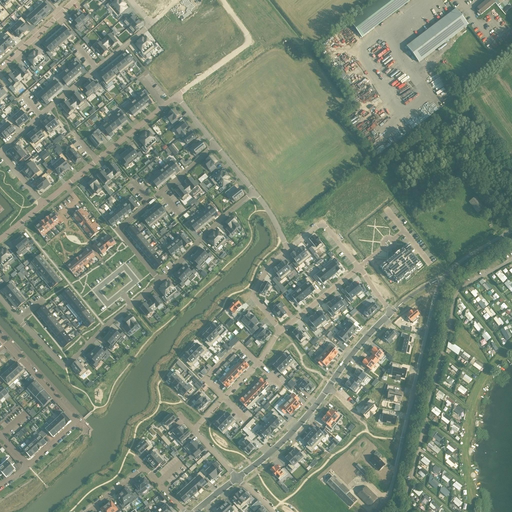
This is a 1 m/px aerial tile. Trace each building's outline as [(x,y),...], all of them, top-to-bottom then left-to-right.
[(111,2),(106,6),(108,9),(109,8),(113,12),(124,3),(122,0),(121,1),(120,0),(117,0),(113,4),(111,2)] [(377,0),(362,12),(374,29),(410,0),(377,0)] [(487,0),(476,9),(480,15),(495,3),(492,0),(487,0)] [(42,2),(38,6),(46,14),(50,11),(48,8),(50,6),(46,1),(44,4),(42,2)] [(124,3),(113,12),(117,17),(116,18),(118,20),(123,16),(121,14),(127,8),(125,6),(126,5),(124,3)] [(38,6),(34,9),(36,11),(42,18),(46,14),(38,6)] [(511,9),(511,8),(510,6),(503,11),(505,14),(511,9)] [(456,9),(407,46),(419,62),(449,39),(468,25),(463,19),(466,17),(463,13),(461,15),(456,9)] [(212,10),(206,10),(206,19),(218,19),(218,13),(212,13),(212,10)] [(32,14),(32,15),(38,22),(42,18),(36,11),(32,14)] [(362,12),(349,21),(362,38),(374,29),(362,12)] [(28,18),(25,20),(29,25),(32,23),(34,26),(34,25),(38,22),(32,15),(32,14),(30,13),(26,17),(28,18)] [(80,13),(76,16),(84,25),(90,20),(85,14),(83,16),(80,13)] [(73,19),(76,23),(73,25),(78,30),(84,25),(76,16),(73,19)] [(171,16),(167,20),(174,28),(180,22),(176,18),(174,20),(171,16)] [(128,17),(123,22),(128,28),(137,20),(134,17),(130,20),(128,17)] [(21,18),(15,24),(23,34),(28,30),(23,25),(25,22),(21,18)] [(218,19),(206,19),(206,28),(212,28),(212,25),(218,25),(218,19)] [(137,20),(128,28),(133,34),(139,30),(137,27),(140,24),(140,23),(137,20)] [(167,20),(163,24),(169,31),(174,28),(167,20)] [(15,24),(8,30),(12,35),(14,32),(19,38),(23,34),(15,24)] [(163,24),(159,27),(165,35),(169,31),(163,24)] [(156,27),(153,29),(158,36),(156,38),(161,42),(163,40),(161,38),(165,35),(159,27),(157,28),(156,27)] [(64,28),(60,31),(68,40),(68,41),(73,37),(73,38),(76,36),(72,31),(69,33),(65,28),(64,28)] [(60,31),(56,35),(64,43),(68,40),(60,31)] [(206,31),(201,40),(212,45),(215,39),(209,37),(211,34),(206,31)] [(5,34),(1,38),(10,48),(14,44),(11,40),(13,38),(8,32),(5,34)] [(56,35),(52,39),(59,46),(59,47),(64,43),(56,35)] [(110,35),(103,41),(108,47),(109,48),(111,46),(112,47),(117,43),(110,35)] [(142,38),(140,40),(150,52),(157,46),(153,41),(151,43),(145,37),(143,39),(142,38)] [(1,38),(0,38),(0,45),(5,51),(10,48),(1,38)] [(52,39),(48,42),(55,50),(55,49),(59,46),(52,39)] [(138,43),(135,45),(141,51),(138,53),(142,58),(150,52),(140,40),(137,42),(138,43)] [(201,40),(197,48),(202,50),(204,48),(209,51),(212,45),(201,40)] [(99,41),(94,46),(102,56),(107,51),(106,50),(109,48),(108,47),(103,41),(100,43),(99,41)] [(45,42),(43,44),(49,51),(46,53),(50,58),(53,56),(52,55),(57,51),(55,49),(55,50),(48,42),(47,44),(45,42)] [(195,50),(188,56),(195,65),(200,62),(196,57),(199,55),(195,50)] [(34,52),(32,54),(40,64),(45,60),(46,62),(49,60),(45,55),(42,57),(37,51),(34,53),(34,52)] [(124,56),(122,57),(129,67),(134,63),(135,64),(137,62),(133,57),(131,59),(125,52),(122,54),(124,56)] [(30,57),(27,59),(33,65),(31,67),(35,72),(37,70),(36,68),(40,64),(32,54),(29,56),(30,57)] [(188,56),(180,61),(184,66),(186,64),(190,69),(195,65),(188,56)] [(122,57),(117,61),(125,71),(129,67),(122,57)] [(71,64),(70,65),(72,66),(79,74),(80,72),(82,74),(84,72),(78,65),(81,63),(77,58),(74,60),(75,61),(71,64)] [(117,61),(113,65),(121,74),(125,71),(117,61)] [(177,64),(170,69),(177,79),(182,75),(178,70),(180,68),(177,64)] [(113,65),(108,68),(116,78),(121,74),(113,65)] [(17,72),(15,74),(16,75),(21,81),(23,79),(24,80),(30,76),(21,66),(16,71),(17,72)] [(68,70),(75,77),(79,74),(72,66),(68,70)] [(67,68),(63,72),(71,81),(75,77),(68,70),(67,68)] [(108,68),(104,72),(112,81),(116,78),(108,68)] [(170,69),(162,75),(165,79),(168,77),(172,82),(177,79),(170,69)] [(58,74),(55,77),(59,81),(62,79),(67,85),(67,84),(71,81),(63,72),(58,75),(58,74)] [(101,72),(98,74),(104,81),(101,83),(105,88),(108,86),(107,85),(112,81),(104,72),(102,73),(101,72)] [(11,75),(6,79),(12,86),(15,89),(20,84),(19,83),(21,81),(16,75),(15,74),(13,76),(11,75)] [(53,80),(49,83),(58,92),(61,89),(62,89),(57,83),(59,81),(55,77),(53,79),(53,80)] [(87,83),(94,92),(94,93),(95,94),(102,88),(96,82),(94,84),(91,80),(90,80),(87,83)] [(45,87),(47,89),(53,96),(58,92),(49,83),(45,87)] [(87,83),(83,86),(86,90),(84,92),(88,98),(94,93),(94,92),(87,83)] [(0,86),(0,96),(3,99),(7,96),(6,94),(8,92),(4,87),(2,89),(0,86)] [(43,92),(49,100),(53,96),(47,89),(43,92)] [(220,89),(216,92),(221,99),(226,95),(220,89)] [(36,93),(34,95),(38,100),(40,98),(46,105),(49,103),(48,101),(49,100),(43,92),(41,90),(37,94),(36,93)] [(145,90),(138,96),(146,105),(148,104),(149,105),(152,103),(147,97),(149,95),(145,90)] [(216,92),(211,96),(216,102),(221,99),(216,92)] [(73,99),(70,101),(71,102),(76,108),(78,106),(80,108),(85,104),(77,94),(72,98),(73,99)] [(226,95),(221,99),(226,105),(231,101),(226,95)] [(138,96),(134,99),(142,109),(146,105),(138,96)] [(207,99),(212,106),(216,102),(211,96),(207,99)] [(134,99),(130,102),(138,112),(142,109),(134,99)] [(207,99),(202,103),(208,109),(212,106),(207,99)] [(221,99),(216,102),(222,108),(226,105),(221,99)] [(67,102),(62,106),(70,116),(75,112),(74,110),(76,108),(71,102),(70,101),(68,103),(67,102)] [(130,102),(123,108),(127,113),(129,111),(133,116),(138,112),(130,102)] [(216,102),(212,106),(217,112),(222,108),(216,102)] [(202,103),(198,107),(203,113),(208,109),(202,103)] [(212,106),(208,109),(213,116),(217,112),(212,106)] [(16,114),(24,124),(29,120),(24,114),(26,112),(22,108),(20,110),(21,111),(16,114)] [(208,109),(203,113),(208,119),(213,116),(208,109)] [(121,110),(114,115),(122,125),(126,121),(122,117),(125,115),(121,110)] [(169,115),(166,117),(173,126),(177,122),(175,119),(179,116),(174,110),(169,115)] [(16,113),(9,120),(13,124),(15,122),(20,127),(24,124),(16,114),(16,113)] [(114,115),(110,119),(110,120),(111,120),(118,128),(122,125),(114,115)] [(50,117),(47,120),(56,131),(60,127),(62,128),(64,126),(59,120),(56,122),(52,116),(51,118),(50,117)] [(6,122),(2,125),(10,135),(15,132),(10,126),(13,124),(9,120),(7,118),(5,120),(6,122)] [(44,123),(42,124),(47,130),(44,132),(48,137),(56,131),(47,120),(43,123),(44,123)] [(107,123),(106,123),(114,132),(118,128),(111,120),(110,120),(107,123)] [(106,122),(99,128),(103,133),(105,131),(110,137),(113,135),(112,133),(114,132),(106,123),(107,123),(106,122)] [(182,123),(174,129),(181,137),(186,132),(185,130),(187,128),(182,123)] [(2,125),(0,127),(0,135),(1,134),(6,139),(10,135),(2,125)] [(36,129),(33,131),(33,132),(41,142),(48,137),(44,132),(42,134),(38,128),(36,129)] [(230,136),(225,140),(229,145),(238,138),(233,130),(228,134),(230,136)] [(96,131),(88,137),(92,142),(94,145),(97,148),(102,143),(98,138),(100,136),(96,131)] [(33,132),(28,136),(32,141),(30,143),(34,148),(41,142),(33,132)] [(146,133),(143,135),(151,145),(152,145),(156,141),(158,143),(160,141),(156,136),(154,138),(148,132),(146,133)] [(186,132),(181,137),(187,145),(195,138),(191,133),(188,134),(186,132)] [(141,137),(139,139),(144,146),(142,148),(146,153),(148,151),(147,150),(152,146),(152,145),(151,145),(143,135),(141,137)] [(60,137),(53,142),(55,145),(62,139),(60,137)] [(238,138),(229,145),(233,150),(238,146),(240,148),(244,145),(238,138)] [(16,148),(10,154),(11,155),(10,155),(13,159),(24,150),(20,145),(23,143),(21,141),(14,146),(16,148)] [(193,144),(188,148),(195,156),(205,148),(201,142),(195,147),(193,144)] [(71,148),(65,153),(70,159),(71,158),(75,163),(76,162),(77,163),(80,160),(79,160),(80,159),(76,153),(78,151),(73,145),(70,147),(71,148)] [(129,150),(126,152),(133,161),(139,157),(139,158),(142,156),(138,151),(135,153),(130,146),(128,149),(129,150)] [(244,154),(238,160),(241,163),(242,162),(243,163),(251,156),(248,152),(250,151),(248,148),(243,152),(244,154)] [(24,150),(13,159),(16,163),(17,162),(18,163),(23,159),(25,161),(32,156),(30,154),(28,155),(24,150)] [(126,152),(121,157),(125,161),(122,163),(126,168),(129,166),(128,166),(133,161),(126,152)] [(61,158),(56,161),(64,172),(69,168),(65,162),(67,161),(62,154),(59,156),(61,158)] [(212,156),(203,163),(210,172),(215,168),(213,166),(217,162),(212,156)] [(251,156),(243,163),(247,167),(255,160),(251,156)] [(173,158),(166,164),(167,166),(174,173),(176,172),(177,174),(179,171),(174,165),(177,163),(173,158)] [(29,165),(23,170),(27,174),(37,166),(31,159),(27,163),(29,165)] [(255,160),(247,167),(250,171),(258,165),(255,160)] [(56,161),(49,167),(53,172),(55,170),(60,175),(64,172),(56,161)] [(110,170),(107,172),(112,178),(115,176),(116,178),(121,174),(113,164),(108,168),(110,170)] [(258,165),(250,171),(253,175),(261,169),(258,165)] [(37,166),(27,174),(31,179),(36,175),(38,177),(43,173),(37,166)] [(167,166),(163,169),(170,177),(174,173),(167,166)] [(159,172),(165,180),(170,177),(163,169),(159,172)] [(261,169),(253,175),(257,180),(265,173),(261,169)] [(158,170),(153,174),(155,176),(161,184),(165,180),(159,172),(158,170)] [(214,174),(209,178),(215,186),(217,184),(227,176),(225,173),(225,174),(223,171),(216,177),(214,174)] [(103,172),(98,176),(105,185),(111,181),(110,180),(112,178),(107,172),(105,174),(103,172)] [(201,183),(208,177),(206,173),(199,179),(201,183)] [(258,181),(256,182),(259,185),(265,180),(267,182),(272,178),(270,176),(268,177),(265,173),(257,180),(258,181)] [(41,181),(36,186),(36,187),(36,188),(38,191),(39,190),(40,191),(45,187),(46,188),(51,184),(46,177),(48,176),(46,174),(39,179),(41,181)] [(149,177),(147,180),(151,185),(153,183),(157,187),(161,184),(155,176),(151,179),(149,177)] [(227,176),(217,184),(221,189),(219,190),(221,193),(226,189),(224,186),(231,181),(229,179),(229,178),(227,176)] [(187,185),(185,187),(190,193),(192,191),(193,193),(199,188),(191,178),(185,183),(187,185)] [(94,179),(88,184),(92,189),(89,191),(93,195),(96,192),(98,194),(102,190),(101,189),(101,188),(94,179)] [(272,187),(266,192),(270,197),(275,193),(277,195),(280,192),(279,190),(281,189),(274,181),(270,185),(272,187)] [(181,187),(175,191),(183,201),(189,196),(187,195),(190,193),(185,187),(182,189),(181,187)] [(230,189),(225,193),(233,203),(238,199),(240,197),(243,195),(239,189),(233,194),(230,189)] [(304,199),(307,204),(313,199),(310,195),(304,199)] [(132,196),(125,202),(132,211),(132,212),(137,208),(134,203),(136,201),(132,196)] [(478,213),(485,208),(476,197),(469,202),(478,213)] [(125,202),(121,205),(122,206),(128,214),(132,211),(125,202)] [(211,203),(204,208),(206,210),(212,218),(214,216),(215,218),(218,216),(213,210),(215,208),(211,203)] [(159,204),(155,208),(163,218),(167,214),(159,204)] [(122,206),(118,209),(118,210),(119,210),(124,217),(128,214),(122,206)] [(76,213),(72,216),(73,216),(77,221),(87,213),(86,211),(84,212),(81,209),(82,209),(81,208),(77,212),(76,213)] [(155,208),(151,211),(159,221),(163,218),(155,208)] [(118,210),(115,213),(120,221),(121,220),(124,217),(119,210),(118,210)] [(202,213),(208,221),(212,218),(206,210),(202,213)] [(151,211),(147,215),(154,224),(159,221),(151,211)] [(197,216),(204,225),(208,221),(202,213),(201,212),(197,216)] [(53,213),(49,217),(56,226),(59,223),(60,225),(62,224),(60,221),(58,219),(56,217),(53,213)] [(87,213),(77,221),(82,227),(89,221),(86,217),(89,215),(87,213)] [(111,216),(111,217),(116,224),(120,221),(115,213),(111,216)] [(109,215),(105,218),(112,227),(116,224),(111,217),(111,216),(109,215)] [(147,215),(142,218),(150,228),(154,224),(147,215)] [(196,215),(192,218),(200,228),(204,225),(197,216),(196,215)] [(49,217),(44,221),(51,229),(56,226),(49,217)] [(192,218),(185,224),(189,229),(192,227),(195,232),(200,228),(192,218)] [(231,218),(226,223),(230,227),(227,230),(231,234),(239,226),(231,218)] [(44,221),(40,224),(47,233),(51,229),(44,221)] [(89,221),(82,227),(86,233),(96,224),(95,222),(92,224),(89,221)] [(35,227),(35,228),(42,237),(43,237),(42,236),(47,233),(40,224),(35,228),(35,227)] [(96,224),(86,233),(91,238),(91,239),(94,236),(95,236),(96,235),(95,235),(99,232),(96,228),(98,226),(96,224)] [(133,226),(126,231),(130,236),(137,230),(133,226)] [(137,230),(130,236),(133,240),(140,234),(137,230)] [(213,233),(211,235),(222,245),(221,245),(222,246),(229,239),(224,234),(222,237),(216,231),(214,233),(213,233)] [(184,232),(177,238),(184,247),(184,248),(189,244),(185,239),(188,237),(184,232)] [(140,234),(133,240),(136,244),(143,238),(140,234)] [(209,238),(207,240),(214,246),(211,248),(216,253),(218,250),(217,249),(221,245),(222,245),(211,235),(209,237),(209,238)] [(24,236),(19,240),(25,248),(26,249),(27,248),(31,245),(34,243),(30,238),(28,240),(25,237),(24,236)] [(109,236),(105,240),(111,247),(116,244),(114,241),(113,240),(109,236)] [(310,239),(309,240),(313,245),(311,247),(315,253),(323,246),(319,241),(317,238),(315,236),(314,237),(313,236),(310,238),(310,239)] [(143,238),(136,244),(139,247),(146,242),(143,238)] [(177,238),(173,241),(180,250),(184,247),(177,238)] [(15,241),(12,243),(17,249),(15,251),(19,256),(21,254),(21,253),(20,252),(25,248),(19,240),(16,242),(15,241)] [(101,243),(107,251),(111,247),(105,240),(101,243)] [(173,241),(169,245),(176,253),(180,250),(173,241)] [(96,243),(92,246),(94,248),(96,247),(97,249),(99,251),(103,255),(107,251),(101,243),(100,242),(97,245),(96,243)] [(146,242),(139,247),(142,251),(149,245),(146,242)] [(149,245),(142,251),(145,255),(152,249),(149,245)] [(169,245),(165,248),(172,257),(176,253),(169,245)] [(387,267),(383,270),(387,275),(389,273),(398,284),(405,278),(408,275),(409,276),(417,269),(416,268),(421,264),(412,254),(415,252),(409,245),(399,253),(395,256),(385,265),(387,267)] [(2,250),(0,251),(0,252),(8,262),(13,258),(14,260),(17,258),(13,253),(10,255),(5,248),(2,250)] [(89,248),(84,253),(92,263),(94,261),(92,259),(95,256),(96,256),(93,252),(92,251),(89,248)] [(199,252),(196,254),(205,262),(209,258),(210,258),(212,256),(207,251),(205,253),(200,248),(197,251),(199,252)] [(298,251),(296,252),(304,262),(312,256),(308,251),(305,253),(301,248),(300,248),(297,249),(298,250),(297,250),(298,251)] [(152,249),(145,255),(148,258),(155,253),(152,249)] [(0,262),(1,263),(0,263),(0,267),(2,270),(10,264),(8,262),(0,252),(0,262)] [(294,253),(291,256),(295,261),(293,263),(297,268),(304,262),(296,252),(294,254),(294,253)] [(84,253),(78,257),(84,265),(85,266),(89,263),(90,264),(92,263),(84,253)] [(148,258),(147,259),(151,265),(160,258),(155,253),(148,258)] [(196,254),(192,259),(196,263),(194,266),(198,270),(201,268),(200,267),(205,262),(196,254)] [(39,256),(30,264),(33,269),(43,261),(39,256)] [(78,257),(72,262),(81,272),(83,270),(81,268),(84,265),(78,257)] [(160,258),(151,265),(156,270),(164,263),(160,258)] [(334,258),(328,264),(336,274),(337,273),(338,273),(340,272),(340,271),(340,270),(338,267),(340,266),(340,265),(338,264),(334,258)] [(43,261),(33,269),(37,273),(39,271),(46,265),(43,261)] [(67,266),(66,266),(69,270),(70,271),(73,275),(73,274),(77,271),(79,273),(81,272),(72,262),(67,266)] [(281,263),(278,266),(287,276),(294,270),(290,265),(288,267),(284,262),(283,263),(283,262),(281,264),(281,263)] [(328,264),(323,267),(331,277),(332,277),(332,278),(335,276),(334,275),(336,274),(328,264)] [(46,265),(39,271),(42,275),(50,269),(46,265)] [(185,266),(180,271),(189,279),(193,275),(194,275),(196,273),(191,268),(189,270),(185,266)] [(275,278),(272,280),(276,285),(279,283),(287,276),(278,266),(275,268),(276,269),(274,270),(273,271),(277,275),(275,278)] [(323,267),(319,271),(327,281),(329,279),(330,280),(332,278),(331,278),(331,277),(323,267)] [(50,269),(42,275),(45,279),(46,280),(53,273),(50,269)] [(176,273),(174,275),(180,280),(178,283),(182,287),(185,285),(184,284),(189,279),(180,271),(178,274),(176,273)] [(319,271),(312,276),(317,281),(319,280),(323,284),(324,285),(326,283),(326,282),(327,281),(319,271)] [(45,279),(44,281),(47,285),(57,277),(53,273),(46,280),(45,279)] [(502,273),(498,277),(503,282),(507,279),(502,273)] [(57,277),(47,285),(51,290),(60,282),(57,277)] [(307,281),(303,284),(311,294),(312,293),(313,294),(315,292),(315,291),(311,286),(314,284),(308,277),(305,279),(307,281)] [(8,287),(2,292),(4,295),(6,294),(7,295),(15,289),(17,288),(11,281),(8,283),(6,285),(8,287)] [(166,283),(163,285),(172,296),(177,292),(178,293),(180,291),(176,286),(174,288),(168,281),(166,283)] [(261,289),(259,292),(261,292),(260,293),(264,295),(264,294),(265,295),(268,291),(270,293),(273,287),(265,282),(263,285),(261,289)] [(352,286),(350,287),(357,295),(358,297),(366,291),(362,286),(360,284),(358,286),(355,283),(352,285),(352,286)] [(487,283),(482,286),(487,291),(491,288),(487,283)] [(303,284),(298,288),(307,298),(311,294),(303,284)] [(161,287),(159,289),(164,296),(162,298),(166,303),(168,301),(168,300),(172,296),(163,285),(161,287)] [(348,288),(345,291),(348,294),(345,296),(347,298),(351,303),(354,301),(352,299),(357,295),(350,287),(348,289),(348,288)] [(298,288),(294,291),(302,301),(307,298),(298,288)] [(15,289),(7,295),(11,300),(18,293),(15,289)] [(68,290),(61,295),(65,300),(72,294),(68,290)] [(294,291),(287,297),(292,302),(294,300),(298,305),(298,304),(298,305),(298,304),(299,305),(301,303),(302,301),(294,291)] [(18,293),(11,300),(14,304),(24,296),(20,292),(18,293)] [(72,294),(65,300),(68,304),(75,298),(72,294)] [(479,296),(475,300),(483,309),(489,304),(481,295),(480,295),(482,297),(481,298),(479,296)] [(24,296),(14,304),(18,308),(20,306),(27,300),(24,296)] [(152,302),(150,304),(154,310),(162,304),(156,296),(150,300),(152,302)] [(75,298),(68,304),(72,308),(79,302),(75,298)] [(334,299),(331,301),(340,311),(345,307),(345,308),(348,306),(344,300),(341,302),(337,298),(335,299),(334,299)] [(232,306),(229,309),(234,314),(232,315),(234,318),(239,313),(237,311),(242,306),(237,301),(234,304),(233,303),(231,306),(232,306)] [(327,306),(331,311),(329,313),(333,318),(336,316),(335,315),(340,311),(331,301),(329,303),(329,304),(327,306)] [(79,302),(72,308),(75,312),(82,307),(79,302)] [(281,302),(273,309),(276,313),(279,316),(281,319),(286,314),(282,309),(285,307),(281,302)] [(365,306),(360,311),(367,318),(372,314),(375,311),(377,309),(372,303),(367,309),(365,306)] [(146,304),(140,308),(147,316),(154,310),(150,304),(147,306),(146,304)] [(44,307),(37,313),(41,317),(48,311),(44,307)] [(82,307),(75,312),(78,316),(85,311),(82,307)] [(487,308),(484,309),(491,318),(495,314),(491,309),(489,311),(487,308)] [(407,317),(405,318),(408,323),(410,321),(411,322),(413,323),(418,319),(416,317),(419,315),(414,309),(411,312),(409,313),(409,314),(406,316),(407,317)] [(48,311),(41,317),(44,321),(51,316),(48,311)] [(85,311),(78,316),(82,320),(89,315),(85,311)] [(316,315),(314,316),(321,324),(326,320),(327,322),(330,320),(326,315),(323,317),(319,312),(316,314),(316,315)] [(469,312),(465,315),(470,321),(472,319),(474,318),(469,312)] [(242,316),(237,321),(245,328),(254,318),(251,315),(251,316),(249,314),(246,317),(244,314),(242,316)] [(89,315),(82,320),(85,324),(92,318),(89,315)] [(51,316),(44,321),(47,325),(54,319),(51,316)] [(128,325),(124,329),(127,333),(138,325),(131,316),(125,321),(128,325)] [(311,317),(309,319),(309,320),(313,325),(311,327),(315,332),(323,326),(321,324),(314,316),(312,318),(312,317),(312,318),(311,317)] [(496,317),(494,319),(499,326),(501,324),(502,325),(504,324),(499,318),(498,320),(496,317)] [(92,318),(85,324),(88,328),(95,322),(92,318)] [(254,318),(245,328),(252,335),(257,330),(258,328),(256,326),(258,323),(256,321),(257,321),(254,318)] [(54,319),(47,325),(50,329),(57,323),(54,319)] [(348,322),(344,327),(353,334),(357,330),(352,326),(354,323),(349,319),(347,321),(348,322)] [(57,323),(50,329),(53,332),(60,327),(57,323)] [(477,324),(475,326),(479,332),(481,330),(483,329),(478,323),(477,324)] [(211,328),(220,337),(227,331),(222,326),(220,328),(215,324),(211,328)] [(60,327),(53,332),(56,336),(63,330),(60,327)] [(341,331),(350,339),(352,336),(353,334),(344,327),(341,331)] [(111,332),(109,335),(117,342),(122,337),(122,338),(125,335),(120,331),(118,333),(112,328),(109,331),(111,332)] [(211,328),(207,332),(216,341),(220,337),(211,328)] [(504,328),(501,331),(506,340),(510,338),(509,338),(511,336),(508,330),(505,331),(504,328)] [(294,332),(293,333),(295,336),(297,339),(301,344),(306,339),(308,341),(311,339),(305,332),(303,334),(298,329),(297,330),(297,329),(293,332),(294,332)] [(56,336),(55,337),(56,338),(58,341),(59,341),(59,342),(67,335),(63,330),(56,336)] [(259,332),(254,337),(261,344),(265,340),(266,341),(269,338),(268,337),(271,335),(270,334),(271,334),(269,331),(268,332),(266,330),(261,335),(259,332)] [(340,330),(334,337),(339,341),(341,339),(346,343),(350,339),(341,331),(340,330)] [(386,335),(383,338),(384,339),(383,340),(387,343),(388,342),(389,343),(391,340),(393,342),(400,334),(395,330),(393,332),(390,330),(388,333),(387,333),(386,335)] [(207,332),(203,336),(207,341),(205,343),(210,348),(216,341),(207,332)] [(486,332),(482,336),(486,342),(489,339),(491,338),(486,332)] [(402,333),(401,337),(405,338),(402,352),(409,354),(411,348),(412,343),(413,339),(407,338),(408,334),(402,333)] [(67,335),(59,342),(60,343),(63,346),(62,346),(63,347),(63,346),(64,348),(72,341),(67,335)] [(109,335),(104,340),(109,344),(107,346),(111,350),(114,348),(113,347),(117,342),(109,335)] [(236,337),(231,342),(234,346),(236,344),(239,341),(236,337)] [(330,343),(324,350),(334,358),(338,354),(333,349),(335,347),(330,343)] [(448,343),(448,348),(456,353),(458,350),(448,343)] [(197,344),(192,348),(200,356),(201,358),(208,351),(203,346),(201,348),(197,344)] [(98,347),(93,352),(101,359),(102,360),(106,355),(107,355),(109,353),(104,349),(102,351),(98,347)] [(192,348),(188,352),(196,360),(200,356),(192,348)] [(372,351),(371,353),(373,355),(371,358),(377,362),(379,360),(381,361),(385,356),(375,348),(374,348),(372,351)] [(324,350),(321,354),(330,362),(333,360),(334,358),(324,350)] [(89,354),(87,356),(93,361),(91,364),(96,368),(98,365),(96,364),(101,359),(93,352),(91,355),(89,354)] [(188,352),(184,356),(189,361),(187,363),(191,368),(198,361),(196,360),(188,352)] [(464,352),(461,357),(467,361),(470,357),(464,352)] [(286,353),(281,358),(290,366),(290,367),(295,363),(286,353)] [(321,354),(315,361),(320,365),(321,366),(321,367),(322,366),(323,364),(326,367),(330,362),(321,354)] [(240,358),(237,362),(238,363),(245,370),(246,369),(246,370),(249,367),(240,358)] [(281,358),(277,362),(286,370),(290,366),(281,358)] [(365,360),(362,363),(363,364),(371,370),(377,362),(371,358),(369,360),(367,358),(365,360)] [(182,369),(185,366),(179,360),(176,363),(182,369)] [(77,361),(72,366),(80,376),(89,370),(85,365),(82,367),(80,365),(77,361)] [(475,363),(473,366),(480,370),(482,368),(483,366),(477,361),(475,363)] [(17,362),(13,366),(21,375),(26,372),(23,369),(24,368),(22,366),(21,367),(17,362)] [(277,362),(273,366),(282,374),(286,370),(277,362)] [(234,366),(234,367),(242,374),(245,370),(238,363),(234,366)] [(392,364),(390,375),(396,376),(396,377),(398,377),(399,377),(400,377),(400,378),(400,377),(404,378),(405,376),(405,375),(405,373),(406,373),(405,373),(406,371),(401,370),(399,370),(399,369),(400,365),(392,364)] [(234,365),(230,369),(238,377),(242,374),(234,367),(234,366),(234,365)] [(13,366),(9,370),(17,379),(21,375),(13,366)] [(230,369),(226,373),(227,374),(234,381),(238,377),(230,369)] [(9,370),(5,373),(13,383),(15,385),(19,381),(17,379),(9,370)] [(355,373),(354,375),(356,377),(354,380),(360,384),(362,382),(363,382),(367,377),(358,370),(357,370),(355,373)] [(170,378),(168,381),(172,385),(181,376),(177,372),(173,375),(172,375),(170,377),(170,378)] [(5,373),(1,377),(9,387),(11,389),(16,385),(15,385),(13,383),(5,373)] [(224,377),(223,377),(231,385),(234,381),(227,374),(224,377)] [(464,377),(462,379),(468,383),(470,381),(471,379),(465,375),(464,377)] [(181,376),(172,385),(173,386),(175,389),(184,380),(185,380),(181,376)] [(223,376),(219,380),(227,389),(230,386),(231,385),(223,377),(224,377),(223,376)] [(259,382),(258,383),(265,390),(268,386),(262,379),(259,382)] [(184,380),(175,389),(178,391),(179,392),(187,385),(188,384),(184,380)] [(299,383),(296,386),(301,391),(303,393),(305,390),(308,393),(310,391),(311,392),(314,389),(313,388),(310,386),(311,385),(309,382),(308,383),(304,380),(300,384),(299,383)] [(348,382),(346,385),(346,386),(356,394),(360,388),(358,387),(360,384),(354,380),(352,382),(350,380),(348,382)] [(28,389),(25,391),(29,395),(31,394),(31,393),(32,393),(40,386),(36,381),(27,389),(28,389)] [(258,383),(255,387),(261,393),(265,390),(258,383)] [(187,385),(179,392),(183,396),(188,392),(190,394),(195,389),(192,387),(190,389),(187,385)] [(388,385),(386,390),(389,391),(387,398),(391,399),(391,400),(396,402),(397,400),(400,401),(402,393),(399,393),(399,392),(398,392),(395,392),(395,391),(395,392),(393,391),(394,387),(388,385)] [(1,386),(0,387),(0,393),(4,397),(8,394),(1,386)] [(31,393),(31,394),(35,399),(44,390),(40,386),(32,393),(31,393)] [(459,388),(458,390),(464,394),(467,390),(461,386),(459,388)] [(255,387),(251,390),(259,399),(263,395),(261,393),(255,387)] [(44,390),(35,399),(39,403),(48,395),(44,390)] [(251,390),(247,394),(256,402),(259,399),(251,390)] [(200,400),(195,405),(197,407),(196,408),(199,411),(200,410),(202,407),(203,408),(206,406),(205,405),(208,402),(203,398),(205,396),(202,393),(197,398),(200,400)] [(247,394),(244,398),(252,406),(256,402),(247,394)] [(293,394),(286,401),(295,410),(298,408),(298,407),(299,405),(297,403),(299,400),(298,398),(293,394)] [(48,395),(39,403),(43,408),(52,399),(48,395)] [(243,398),(240,401),(248,410),(252,406),(244,398),(243,399),(243,398)] [(364,410),(362,413),(367,418),(369,416),(371,417),(375,413),(373,412),(377,408),(372,403),(373,402),(370,399),(366,404),(368,406),(367,408),(366,408),(364,410)] [(286,401),(279,408),(283,413),(285,414),(288,412),(290,415),(292,413),(293,413),(295,410),(286,401)] [(328,413),(326,415),(326,416),(337,424),(343,416),(338,412),(336,414),(330,410),(328,413)] [(382,410),(381,416),(384,416),(383,422),(386,423),(387,423),(388,423),(388,424),(388,423),(389,423),(389,424),(389,423),(390,424),(391,424),(395,425),(395,422),(396,420),(396,419),(396,418),(389,416),(390,412),(382,410)] [(63,412),(58,416),(59,417),(66,426),(71,421),(63,412)] [(274,412),(268,418),(277,427),(281,423),(277,419),(279,417),(274,412)] [(227,413),(223,417),(231,425),(231,426),(236,422),(227,413)] [(166,420),(161,423),(168,431),(172,426),(170,424),(176,419),(171,414),(169,416),(168,415),(165,419),(166,420)] [(326,416),(322,421),(327,425),(325,428),(330,432),(337,424),(326,416)] [(55,421),(54,421),(62,430),(66,426),(59,417),(58,418),(55,421)] [(219,421),(227,429),(231,426),(231,425),(223,417),(219,421)] [(268,418),(264,422),(266,424),(274,431),(276,429),(277,427),(268,418)] [(54,420),(49,424),(57,434),(62,430),(54,421),(55,421),(54,420)] [(219,421),(214,425),(223,434),(228,430),(227,429),(219,421)] [(453,425),(451,427),(457,432),(459,429),(461,427),(454,423),(453,425)] [(49,424),(41,431),(46,436),(49,433),(53,438),(57,434),(49,424)] [(263,427),(262,428),(270,435),(271,433),(274,431),(266,424),(263,427)] [(174,428),(168,434),(170,436),(171,435),(176,439),(185,430),(181,426),(176,430),(174,428)] [(261,426),(254,432),(259,437),(261,435),(266,439),(270,435),(262,428),(263,427),(261,426)] [(311,432),(321,441),(327,434),(322,430),(320,428),(318,430),(315,428),(311,432)] [(185,430),(176,439),(182,446),(187,442),(184,440),(190,435),(185,430)] [(41,431),(34,438),(43,447),(47,443),(43,439),(46,436),(41,431)] [(311,432),(308,436),(317,445),(321,441),(311,432)] [(164,436),(161,438),(165,443),(168,446),(171,443),(164,436)] [(245,440),(240,445),(244,448),(243,449),(246,451),(249,453),(252,451),(252,450),(254,448),(249,443),(251,441),(248,438),(247,436),(244,439),(245,440)] [(308,436),(303,441),(308,445),(306,447),(311,452),(317,445),(308,436)] [(34,438),(30,442),(39,451),(43,447),(34,438)] [(339,442),(334,438),(331,441),(334,443),(329,448),(332,451),(339,442)] [(139,447),(136,449),(141,454),(146,449),(148,451),(153,447),(146,440),(142,444),(141,443),(138,446),(139,447)] [(188,444),(183,448),(190,455),(199,446),(195,441),(190,446),(188,444)] [(30,442),(26,445),(35,454),(39,451),(30,442)] [(26,445),(22,449),(25,452),(24,453),(27,456),(28,455),(30,458),(35,454),(26,445)] [(199,446),(190,455),(196,462),(201,457),(199,455),(204,450),(199,446)] [(152,455),(147,460),(151,464),(151,465),(161,456),(154,449),(150,453),(152,455)] [(292,452),(291,454),(298,462),(299,463),(304,458),(305,459),(307,457),(303,452),(300,454),(296,449),(295,449),(294,449),(292,451),(292,452)] [(379,471),(385,465),(379,459),(382,457),(377,452),(374,454),(376,456),(370,462),(379,471)] [(288,456),(286,458),(290,463),(288,465),(293,470),(295,468),(293,466),(298,462),(291,454),(288,456)] [(151,464),(150,464),(153,467),(155,469),(160,465),(162,467),(167,463),(161,456),(151,465),(151,464)] [(9,458),(2,464),(11,474),(14,472),(13,471),(15,469),(12,466),(15,464),(9,458)] [(213,462),(209,466),(218,476),(222,472),(218,467),(220,466),(217,462),(215,464),(213,462)] [(2,464),(0,465),(0,476),(0,477),(3,474),(6,478),(8,476),(11,474),(2,464)] [(358,464),(356,466),(366,477),(369,475),(358,464)] [(204,469),(201,471),(205,476),(208,474),(213,480),(218,476),(209,466),(204,470),(204,469)] [(271,470),(273,473),(272,474),(275,477),(276,476),(280,481),(287,474),(283,469),(280,471),(276,466),(274,468),(271,470)] [(435,466),(433,469),(434,472),(437,475),(441,470),(435,466)] [(200,472),(193,478),(202,488),(207,484),(202,479),(204,477),(200,472)] [(442,473),(442,478),(448,483),(451,478),(445,474),(445,475),(443,473),(442,473)] [(343,499),(349,493),(333,476),(326,483),(343,499)] [(193,478),(189,482),(190,484),(191,484),(198,492),(203,488),(202,488),(193,478)] [(135,491),(139,496),(142,494),(142,493),(147,489),(145,487),(148,484),(147,483),(148,482),(146,479),(145,480),(144,479),(141,481),(137,484),(138,484),(135,485),(138,489),(135,491)] [(187,487),(186,487),(194,495),(198,492),(191,484),(190,484),(187,487)] [(185,486),(180,490),(182,491),(189,499),(194,495),(186,487),(187,487),(185,486)] [(369,507),(378,498),(366,486),(357,495),(369,507)] [(417,487),(413,491),(419,496),(423,492),(417,487)] [(122,492),(122,493),(130,504),(139,497),(135,492),(132,495),(127,488),(122,492)] [(238,494),(237,494),(246,504),(251,499),(249,498),(250,497),(248,494),(247,495),(242,490),(238,494)] [(182,491),(178,495),(180,498),(180,499),(183,503),(184,502),(185,503),(189,499),(182,491)] [(119,505),(123,509),(130,504),(122,493),(117,497),(122,503),(119,505)] [(349,493),(343,499),(351,507),(357,500),(349,493)] [(237,494),(233,498),(237,503),(235,505),(239,510),(246,504),(237,494),(238,494),(237,494)] [(111,502),(106,506),(110,511),(119,511),(121,510),(118,506),(115,507),(111,502)] [(222,506),(222,507),(226,511),(235,511),(238,510),(234,505),(231,508),(227,502),(222,506)] [(159,507),(160,508),(163,511),(171,511),(164,503),(159,507)]
